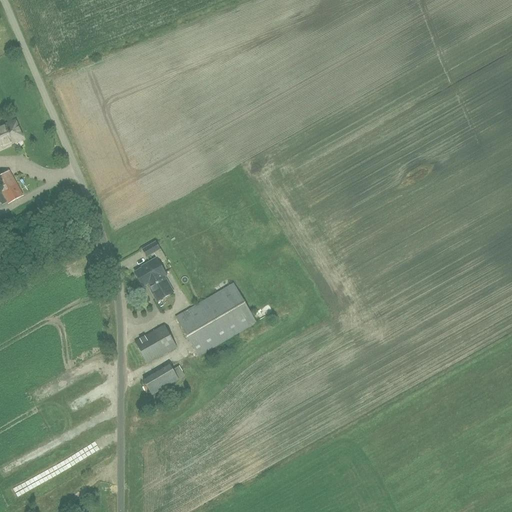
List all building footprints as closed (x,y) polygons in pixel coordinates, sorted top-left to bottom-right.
[(0,149),(3,148),(3,147),(22,139),(14,121),(0,125),(0,149)] [(0,189),(8,204),(23,196),(9,171),(0,176),(0,189)] [(143,250),(147,257),(159,249),(156,242),(155,243),(143,250)] [(174,293),(165,277),(166,276),(159,263),(165,260),(160,251),(154,254),(157,258),(141,267),(142,268),(134,272),(143,287),(147,285),(157,303),(174,293)] [(198,357),(256,323),(233,284),(175,318),(198,357)] [(147,364),(177,347),(165,325),(135,342),(147,364)] [(152,395),(178,380),(170,365),(143,381),(152,395)]
